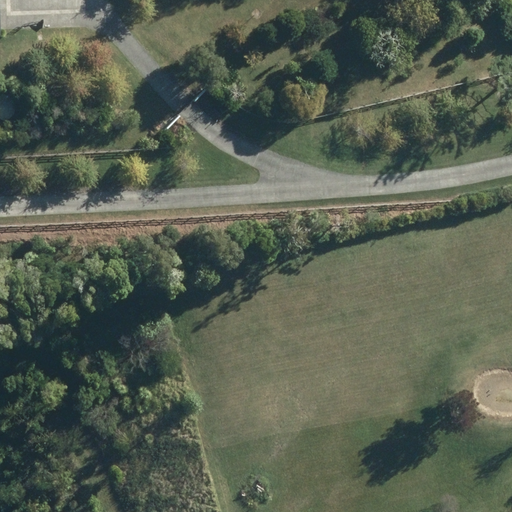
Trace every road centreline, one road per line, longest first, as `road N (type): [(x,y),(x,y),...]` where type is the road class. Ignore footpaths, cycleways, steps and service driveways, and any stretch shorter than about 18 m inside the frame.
road 1 (unknown): [(296,181),(0,198)]
road 2 (unknown): [(296,181),(148,66),(97,3)]
road 3 (unknown): [(511,160),(296,181)]
